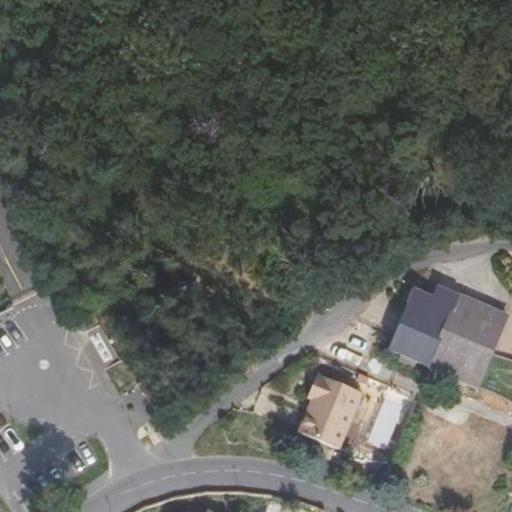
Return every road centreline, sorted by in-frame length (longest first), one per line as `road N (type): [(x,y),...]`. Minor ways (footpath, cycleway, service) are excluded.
road 1 (residential): [(142,489),(192,429),(359,304),(450,260),(511,251)]
road 2 (tertiary): [(142,489),(202,476),(261,476),(380,511)]
